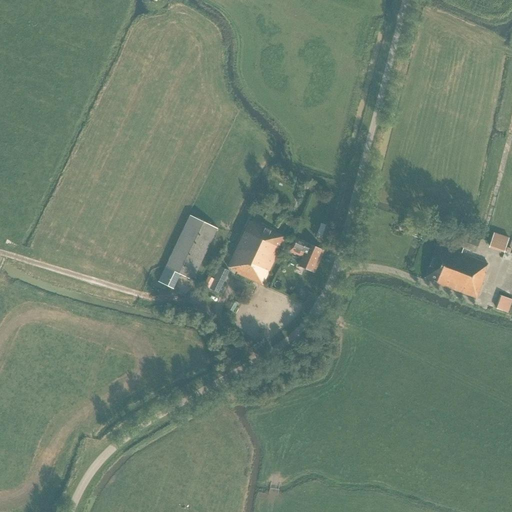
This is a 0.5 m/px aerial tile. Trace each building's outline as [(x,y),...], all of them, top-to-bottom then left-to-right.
[(165,267),(166,268),(169,269),(167,273),(164,280),(175,286),(180,274),(192,280),(217,228),(190,215),(165,267)] [(263,285),(285,237),(250,221),(227,267),(237,272),(237,273),(263,285)] [(329,238),(332,227),(326,225),(322,236),(329,238)] [(505,252),(509,238),(494,232),(489,247),(505,252)] [(484,273),(488,264),(473,258),(480,241),(459,234),(455,245),(463,248),(461,254),(437,245),(424,279),(434,282),(434,281),(437,281),(436,283),(477,299),(486,274),(484,273)] [(308,244),(309,244),(294,238),(288,252),(302,258),(298,266),(311,272),(321,250),(308,244)] [(218,293),(229,271),(221,267),(210,289),(218,293)] [(499,295),(496,302),(494,308),(507,313),(511,299),(499,295)]
